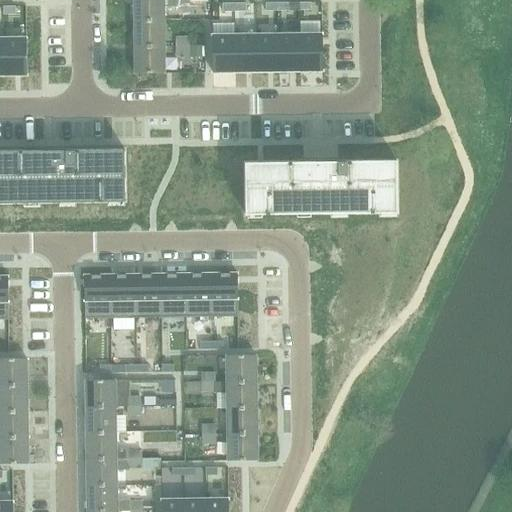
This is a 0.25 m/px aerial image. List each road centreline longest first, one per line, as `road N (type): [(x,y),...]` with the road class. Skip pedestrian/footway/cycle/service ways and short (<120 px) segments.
road 1 (residential): [(82,106),(369,103),(368,0)]
road 2 (residential): [(272,511),(301,451),(300,255),(293,242)]
road 3 (residential): [(65,511),(63,243)]
road 4 (residential): [(63,243),(293,242)]
